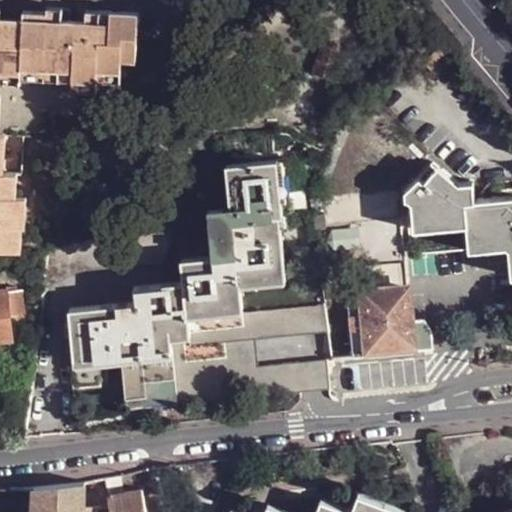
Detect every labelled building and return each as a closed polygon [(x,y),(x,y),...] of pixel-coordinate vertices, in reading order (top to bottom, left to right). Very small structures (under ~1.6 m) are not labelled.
[(0,70),(21,71),(22,67),(60,69),(73,69),(72,80),(97,79),(99,71),(122,70),(123,57),(137,57),(138,34),(139,11),(100,10),(99,19),(87,19),(71,18),(71,9),(62,8),(62,7),(48,7),(48,10),(24,10),(24,17),(0,16),(0,70)] [(88,9),(87,19),(99,19),(100,10),(88,9)] [(174,47),(179,53),(190,46),(185,39),(174,47)] [(451,56),(443,45),(425,60),(434,72),(451,56)] [(322,47),(314,71),(332,76),(341,54),(322,47)] [(60,79),(60,69),(22,67),(21,71),(21,78),(60,79)] [(73,69),(60,69),(60,79),(72,80),(73,69)] [(21,78),(21,71),(0,70),(0,80),(21,81),(21,78)] [(121,80),(122,70),(99,71),(97,79),(121,80)] [(0,80),(0,247),(22,248),(22,225),(17,225),(17,210),(18,197),(18,172),(5,171),(7,135),(40,136),(50,112),(95,115),(96,92),(73,90),(72,80),(60,79),(21,78),(21,81),(0,80)] [(97,79),(72,80),(73,90),(96,92),(97,79)] [(331,330),(327,302),(244,310),(241,284),(287,277),(281,215),(275,214),(268,159),(227,163),(232,205),(238,251),(215,254),(182,259),(184,279),(137,286),(138,300),(143,347),(123,350),(118,302),(71,307),(73,324),(77,324),(78,333),(74,334),(76,359),(125,354),(126,362),(128,381),(130,400),(152,397),(176,392),(178,403),(301,390),(299,362),(258,365),(175,374),(172,349),(255,338),(331,330)] [(279,159),(268,159),(275,214),(281,215),(286,213),(279,159)] [(435,161),(430,167),(438,173),(443,168),(435,161)] [(438,173),(430,167),(421,176),(407,188),(407,196),(412,201),(415,227),(468,221),(471,247),(506,244),(511,248),(511,195),(476,200),(473,181),(461,182),(443,168),(438,173)] [(28,197),(18,197),(17,210),(27,211),(28,197)] [(211,207),(215,254),(238,251),(232,205),(211,207)] [(27,211),(17,210),(17,225),(22,225),(28,224),(27,211)] [(168,245),(167,231),(66,240),(53,249),(50,279),(68,276),(69,267),(81,268),(83,266),(95,267),(96,264),(109,266),(110,263),(121,265),(123,262),(134,264),(136,260),(147,262),(150,258),(162,263),(168,245)] [(122,267),(162,263),(150,258),(147,262),(136,260),(134,264),(123,262),(121,265),(110,263),(109,266),(96,264),(95,267),(83,266),(81,268),(69,267),(68,276),(50,279),(48,290),(79,274),(87,271),(92,270),(107,267),(122,267)] [(365,266),(368,290),(408,286),(405,262),(365,266)] [(369,347),(414,342),(408,286),(368,290),(348,293),(355,354),(369,352),(369,347)] [(10,314),(26,311),(22,288),(0,289),(0,337),(12,336),(10,314)] [(138,300),(118,302),(123,350),(143,347),(138,300)] [(66,334),(74,334),(78,333),(77,324),(73,324),(65,325),(66,334)] [(258,365),(255,338),(172,349),(175,374),(258,365)] [(415,348),(414,342),(369,347),(369,352),(415,348)] [(78,366),(126,362),(125,354),(76,359),(78,366)] [(326,359),(299,362),(301,390),(317,388),(330,387),(326,359)] [(153,406),(178,403),(176,392),(152,397),(153,406)] [(153,406),(152,397),(130,400),(131,408),(153,406)] [(123,476),(106,477),(108,494),(126,492),(123,476)] [(86,482),(34,486),(33,511),(98,511),(99,506),(86,506),(86,494),(86,482)] [(126,492),(108,494),(110,506),(111,511),(147,511),(143,489),(135,490),(126,492)] [(265,511),(241,511),(232,508),(230,511),(406,511),(407,511),(359,493),(353,509),(322,498),(316,511),(291,511),(269,504),(265,511)]
